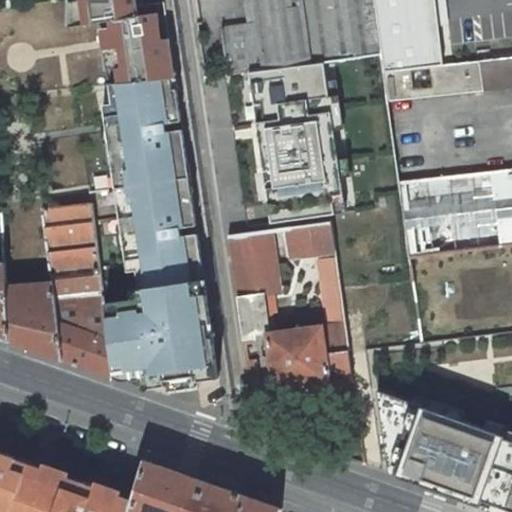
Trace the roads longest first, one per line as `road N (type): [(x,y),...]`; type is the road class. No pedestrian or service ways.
road 1 (residential): [(179,0),(252,481)]
road 2 (secondary): [(0,394),(252,481)]
